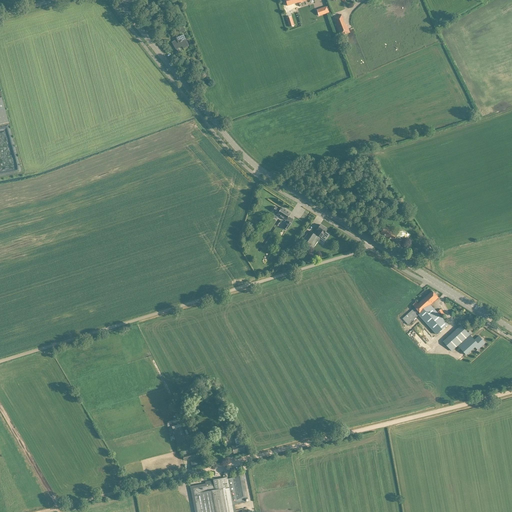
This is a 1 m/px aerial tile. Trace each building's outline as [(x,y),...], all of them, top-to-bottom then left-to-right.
[(285,0),(288,9),(292,7),(293,9),(300,7),(299,2),(305,0),(285,0)] [(317,8),(318,15),(329,13),(328,6),(317,8)] [(342,15),(333,18),(340,35),(350,32),(347,24),(345,25),(342,15)] [(177,40),(172,42),(176,49),(180,47),(182,46),(184,49),(187,47),(189,46),(184,35),(183,35),(177,38),(177,40)] [(0,124),(8,122),(2,98),(0,98),(0,124)] [(291,214),(281,207),(280,210),(275,207),(272,211),(277,214),(286,221),(291,214)] [(309,231),(302,241),(310,246),(314,239),(317,236),(320,238),(324,241),(329,234),(325,232),(327,229),(320,225),(317,229),(315,232),(314,234),(309,231)] [(384,226),(383,229),(380,233),(393,241),(398,235),(384,226)] [(401,237),(406,240),(410,235),(405,232),(401,237)] [(433,291),(429,295),(418,304),(416,302),(413,305),(415,307),(403,319),(408,325),(419,315),(437,334),(445,328),(448,324),(430,305),(438,297),(433,291)] [(462,325),(458,329),(444,342),(452,351),(458,346),(466,338),(470,335),(462,325)] [(466,338),(458,346),(466,355),(475,347),(478,350),(486,343),(479,336),(474,340),(470,335),(466,338)] [(181,424),(171,427),(172,429),(173,429),(176,439),(178,446),(186,445),(183,433),(181,424)] [(237,429),(233,430),(232,430),(234,439),(235,439),(240,437),(237,429)] [(231,446),(232,449),(234,454),(245,451),(243,443),(231,446)] [(193,444),(181,448),(183,455),(196,452),(195,447),(194,447),(193,444)] [(196,452),(183,455),(184,460),(189,459),(188,457),(197,455),(196,452)] [(232,479),(227,480),(227,477),(213,480),(214,485),(193,488),(197,511),(233,511),(232,505),(246,502),(245,497),(247,497),(243,472),(231,474),(232,479)]
